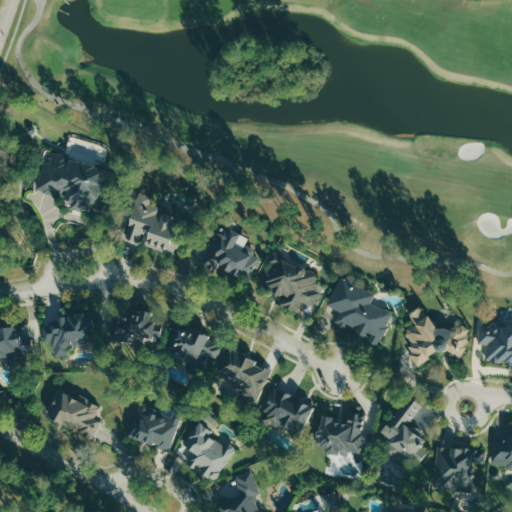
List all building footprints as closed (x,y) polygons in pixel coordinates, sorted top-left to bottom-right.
[(35,195),(92,209),(102,168),(51,155),(49,163),(43,161),(35,195)] [(151,196),(137,192),(124,239),(163,250),(166,240),(170,241),(177,214),(148,206),(151,196)] [(261,254),(242,246),(241,249),(234,246),(239,235),(220,226),(206,257),(224,265),(221,270),(249,282),(261,254)] [(314,306),(322,286),(315,283),(319,274),(273,255),(261,284),(286,294),(282,305),(297,311),(301,301),(314,306)] [(328,306),(339,309),(335,323),(372,336),(370,341),(379,345),(391,311),(370,303),(374,291),(338,278),(328,306)] [(407,309),(414,321),(405,327),(415,350),(409,355),(415,365),(443,350),(462,356),(470,332),(454,324),(439,326),(427,313),(420,302),(407,309)] [(159,320),(147,320),(148,311),(127,310),(127,317),(115,317),(114,342),(158,343),(159,320)] [(89,314),(48,319),(50,333),(44,334),(45,342),(51,341),(53,357),(68,355),(67,346),(93,343),(89,314)] [(511,323),(480,322),(478,345),(486,343),(484,362),(511,363),(511,323)] [(0,355),(34,353),(33,337),(21,338),(20,326),(0,327),(0,355)] [(172,326),(166,352),(214,364),(221,339),(172,326)] [(257,398),(272,368),(230,348),(216,377),(257,398)] [(100,404),(77,395),(76,397),(58,390),(51,408),(54,409),(50,420),(94,436),(100,421),(94,419),(100,404)] [(310,399),(274,391),(272,398),(267,397),(263,411),(266,412),(263,422),(303,430),(310,399)] [(422,435),(430,447),(420,463),(408,452),(400,462),(390,446),(399,439),(386,425),(412,395),(418,409),(408,420),(422,435)] [(167,450),(180,415),(171,412),(169,418),(139,407),(129,436),(167,450)] [(319,414),(313,444),(322,445),(321,450),(347,454),(348,450),(359,452),(366,413),(345,410),(343,418),(319,414)] [(235,449),(211,434),(213,430),(207,426),(213,416),(204,411),(182,444),(196,453),(188,464),(215,481),(235,449)] [(491,439),(486,464),(511,465),(511,426),(508,439),(491,439)] [(439,445),(433,481),(475,487),(482,452),(439,445)] [(262,511),(248,471),(235,475),(242,494),(217,503),(219,511),(262,511)]
